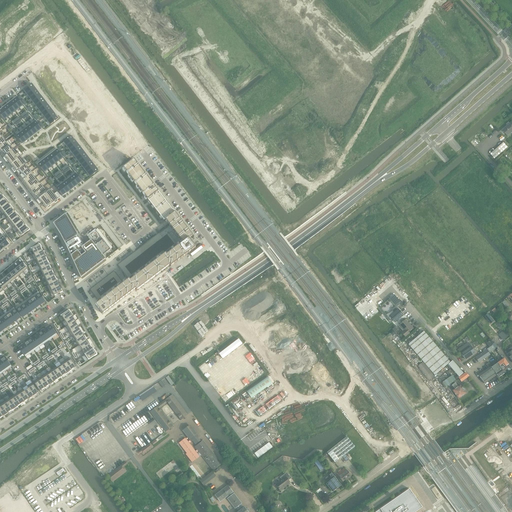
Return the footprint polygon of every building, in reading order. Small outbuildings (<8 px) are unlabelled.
[(430,25),(390,63),(405,79),(425,60),(423,58),(441,41),(439,39),(441,37),(430,25)] [(47,64),(44,66),(45,67),(46,66),(48,69),(47,70),(49,72),(50,73),(52,76),(54,78),(54,79),(55,80),(55,79),(56,81),(57,82),(59,85),(59,86),(62,89),(62,90),(63,89),(63,90),(64,91),(63,91),(64,92),(67,95),(69,98),(69,99),(70,99),(71,101),(72,101),(74,104),(73,105),(74,105),(75,107),(76,107),(76,109),(77,109),(79,111),(78,111),(79,112),(80,113),(79,113),(80,113),(81,114),(81,115),(83,118),(84,118),(85,120),(86,121),(88,124),(89,125),(89,124),(92,128),(94,130),(93,130),(96,134),(98,137),(99,137),(99,138),(100,138),(100,139),(101,140),(102,139),(104,142),(103,143),(104,143),(104,144),(106,147),(107,147),(108,148),(108,149),(108,150),(110,152),(111,153),(113,156),(114,156),(114,157),(115,158),(115,159),(116,158),(119,161),(118,162),(118,163),(119,162),(121,161),(122,160),(123,159),(124,158),(125,158),(129,155),(130,154),(129,153),(127,150),(126,149),(125,148),(124,147),(123,146),(124,146),(123,145),(123,146),(121,142),(120,142),(119,141),(118,140),(118,139),(118,138),(117,137),(115,135),(115,134),(114,134),(113,133),(112,132),(111,130),(110,129),(109,128),(109,127),(106,123),(105,123),(104,122),(103,120),(100,116),(100,115),(99,114),(98,113),(97,111),(96,110),(96,109),(95,109),(94,108),(92,105),(91,104),(91,103),(90,102),(89,102),(88,101),(89,100),(88,99),(87,99),(86,97),(85,96),(84,94),(83,93),(82,92),(81,90),(80,90),(79,89),(79,88),(78,87),(76,85),(77,85),(77,84),(76,84),(75,83),(74,81),(73,81),(71,77),(70,76),(69,75),(68,75),(67,73),(66,72),(66,71),(65,69),(62,65),(61,64),(60,63),(59,62),(58,61),(58,60),(57,59),(56,57),(53,59),(49,62),(47,64)] [(32,84),(24,90),(27,94),(35,88),(32,84)] [(35,88),(27,94),(30,98),(38,92),(35,88)] [(38,92),(30,98),(33,102),(41,96),(38,92)] [(41,96),(33,102),(36,106),(44,99),(41,96)] [(17,97),(13,100),(19,108),(23,105),(17,97)] [(44,99),(36,106),(39,109),(47,103),(44,99)] [(13,100),(9,103),(15,111),(19,108),(13,100)] [(9,103),(5,106),(12,114),(15,111),(9,103)] [(47,103),(39,109),(41,113),(50,107),(47,103)] [(5,106),(2,109),(8,117),(12,114),(5,106)] [(50,107),(41,113),(44,117),(52,111),(50,107)] [(52,111),(44,117),(47,121),(55,115),(52,111)] [(55,115),(47,121),(50,125),(58,119),(55,115)] [(35,121),(31,124),(38,132),(42,129),(35,121)] [(508,126),(503,130),(508,136),(511,132),(511,121),(510,124),(509,122),(506,124),(508,126)] [(31,124),(28,127),(34,135),(38,132),(31,124)] [(28,127),(24,130),(30,138),(34,135),(28,127)] [(24,130),(20,133),(26,141),(30,138),(24,130)] [(20,133),(16,136),(19,140),(22,144),(26,141),(20,133)] [(72,136),(64,142),(67,146),(75,140),(72,136)] [(75,140),(67,146),(69,150),(78,144),(75,140)] [(7,142),(0,147),(0,150),(2,153),(10,147),(11,146),(8,141),(7,142)] [(504,142),(497,148),(490,154),(495,159),(502,153),(508,147),(504,142)] [(78,144),(69,150),(72,154),(80,147),(78,144)] [(10,147),(2,153),(5,157),(13,150),(15,149),(14,149),(13,150),(10,147),(11,146),(10,147)] [(80,147),(72,154),(75,157),(83,151),(80,147)] [(13,150),(5,157),(9,162),(11,165),(13,167),(16,172),(17,172),(26,165),(21,158),(15,149),(13,150)] [(57,149),(53,152),(59,160),(63,157),(57,149)] [(83,151),(75,157),(78,161),(86,155),(83,151)] [(53,152),(49,155),(56,163),(59,160),(53,152)] [(49,155),(46,158),(52,166),(56,163),(49,155)] [(86,155),(78,161),(81,165),(89,159),(86,155)] [(46,158),(42,161),(48,169),(52,166),(46,158)] [(89,159),(81,165),(84,169),(92,163),(89,159)] [(134,160),(123,168),(148,200),(149,202),(151,205),(152,205),(154,208),(154,209),(157,212),(159,215),(159,216),(160,216),(162,219),(164,221),(165,220),(174,213),(173,211),(172,211),(170,208),(169,208),(170,207),(168,205),(167,205),(167,204),(165,201),(164,201),(164,200),(162,198),(158,192),(154,186),(135,162),(134,160)] [(42,161),(38,164),(40,167),(44,172),(48,169),(42,161)] [(92,163),(84,169),(87,173),(95,166),(92,163)] [(26,165),(17,172),(20,176),(29,169),(26,165),(27,165),(26,165)] [(95,166),(87,173),(90,177),(98,170),(95,166)] [(29,169),(20,176),(22,180),(31,173),(32,173),(29,169)] [(31,173),(22,180),(26,184),(29,181),(31,183),(37,179),(36,180),(31,173),(32,173),(31,173)] [(76,173),(72,176),(78,184),(82,181),(76,173)] [(72,176),(68,179),(74,187),(78,184),(72,176)] [(29,181),(26,184),(31,190),(40,183),(37,179),(31,183),(29,181)] [(68,179),(64,182),(70,190),(74,187),(68,179)] [(64,182),(60,185),(66,193),(70,190),(64,182)] [(40,183),(31,190),(34,195),(44,188),(40,183)] [(60,185),(56,188),(62,196),(66,193),(60,185)] [(44,188),(34,195),(38,199),(50,190),(47,192),(44,188)] [(38,199),(38,200),(38,199),(39,199),(42,203),(43,205),(46,208),(47,208),(50,205),(54,202),(57,200),(59,199),(61,197),(57,192),(54,194),(50,190),(38,199)] [(5,198),(0,201),(0,208),(9,202),(7,200),(6,200),(5,198)] [(9,202),(0,208),(0,211),(2,214),(12,207),(10,204),(9,203),(9,202)] [(12,207),(2,214),(3,214),(6,218),(6,219),(15,211),(14,209),(12,207)] [(15,211),(6,219),(9,223),(19,216),(17,214),(15,211)] [(67,212),(53,223),(64,241),(68,250),(73,259),(77,268),(81,278),(87,273),(105,259),(103,256),(111,250),(109,248),(96,230),(95,229),(95,230),(86,236),(90,241),(86,244),(83,239),(82,237),(68,212),(67,212)] [(114,271),(89,290),(97,300),(99,302),(98,302),(96,304),(95,305),(96,306),(97,307),(97,306),(102,313),(102,314),(103,314),(108,310),(109,310),(114,306),(114,305),(119,302),(120,301),(124,297),(125,297),(130,293),(131,293),(135,289),(137,290),(165,269),(167,267),(168,266),(170,265),(171,266),(172,266),(173,265),(173,264),(178,261),(179,260),(184,256),(189,252),(190,252),(195,248),(194,246),(189,239),(191,237),(192,236),(179,218),(174,213),(165,220),(164,221),(164,222),(167,225),(168,226),(166,227),(165,228),(160,232),(158,234),(156,235),(153,238),(147,242),(142,246),(137,250),(136,251),(117,265),(119,267),(117,269),(114,271)] [(19,216),(9,223),(13,228),(22,220),(21,218),(19,216)] [(22,220),(13,228),(15,227),(18,231),(16,232),(26,225),(25,225),(24,223),(22,220)] [(26,225),(16,232),(20,237),(29,230),(27,228),(28,227),(26,225)] [(2,234),(0,235),(0,241),(5,248),(9,244),(2,234)] [(40,245),(31,249),(34,254),(32,255),(42,250),(41,247),(40,245)] [(42,250),(32,255),(34,261),(45,255),(44,252),(43,253),(42,251),(43,250),(42,250)] [(45,255),(34,261),(35,260),(38,265),(47,260),(46,258),(45,256),(45,255)] [(20,259),(16,263),(23,272),(28,269),(20,259)] [(47,260),(38,265),(40,270),(50,266),(50,265),(49,263),(47,260)] [(16,263),(11,266),(19,276),(23,272),(16,263)] [(11,266),(7,269),(15,279),(19,276),(11,266)] [(50,266),(40,270),(43,275),(52,271),(52,270),(52,271),(51,269),(50,266)] [(7,269),(3,273),(11,282),(15,279),(7,269)] [(52,271),(43,275),(45,281),(55,276),(54,276),(54,274),(52,271)] [(3,273),(0,275),(0,277),(7,286),(11,282),(3,273)] [(55,276),(45,281),(48,285),(46,286),(47,286),(57,281),(56,279),(55,276)] [(57,281),(47,286),(49,291),(60,286),(59,286),(58,284),(59,284),(57,281)] [(60,286),(49,291),(52,297),(62,292),(61,289),(60,286)] [(38,292),(33,295),(40,305),(45,301),(38,292)] [(33,295),(29,298),(36,308),(40,305),(33,295)] [(394,295),(379,307),(379,308),(390,321),(392,320),(395,323),(403,316),(400,312),(399,313),(400,312),(398,310),(396,307),(401,303),(394,295)] [(29,298),(24,301),(31,311),(36,308),(29,298)] [(24,301),(20,305),(27,314),(31,311),(24,301)] [(20,305),(16,308),(22,317),(27,314),(20,305)] [(13,308),(9,311),(16,321),(20,318),(13,308)] [(69,310),(62,316),(65,321),(73,315),(69,310)] [(9,311),(5,314),(11,324),(16,321),(9,311)] [(5,314),(0,317),(7,327),(11,324),(5,314)] [(484,317),(491,324),(494,322),(487,314),(484,317)] [(73,315),(65,321),(68,325),(67,325),(68,326),(76,320),(73,315)] [(68,326),(65,327),(68,332),(78,325),(77,323),(76,323),(75,321),(76,320),(68,326)] [(405,320),(398,326),(401,329),(402,328),(404,331),(402,333),(405,337),(410,333),(409,333),(413,329),(405,320)] [(50,325),(46,329),(52,338),(57,335),(50,325)] [(78,325),(68,332),(71,337),(81,330),(79,328),(78,326),(78,325)] [(46,328),(41,332),(48,341),(52,338),(46,329),(46,328)] [(81,330),(71,337),(72,336),(75,341),(84,335),(83,333),(81,330)] [(41,332),(37,335),(43,344),(48,341),(41,332)] [(424,332),(408,345),(434,375),(450,362),(451,361),(451,360),(449,361),(424,332)] [(37,335),(32,338),(39,348),(43,344),(37,335)] [(84,335),(75,341),(78,346),(87,340),(85,338),(84,336),(84,335)] [(32,338),(28,341),(35,351),(39,348),(32,338)] [(87,340),(78,346),(79,346),(82,350),(81,351),(90,345),(90,344),(90,345),(88,343),(89,343),(87,340)] [(28,341),(23,344),(30,354),(35,351),(28,341)] [(468,343),(458,350),(465,360),(475,353),(468,343)] [(23,344),(19,347),(26,357),(30,354),(23,344)] [(90,345),(81,351),(84,355),(93,350),(93,349),(92,348),(92,347),(90,345)] [(93,350),(84,355),(88,360),(96,355),(95,352),(93,350)] [(487,350),(476,358),(478,362),(479,362),(483,360),(490,355),(487,350)] [(5,357),(0,360),(7,370),(12,367),(5,357)] [(76,367),(70,358),(65,361),(72,371),(74,369),(76,367)] [(498,363),(505,373),(507,372),(508,372),(510,370),(511,369),(511,368),(504,358),(498,363)] [(72,371),(65,361),(60,364),(67,374),(70,372),(69,372),(71,370),(71,371),(72,371)] [(463,373),(452,361),(448,364),(459,377),(463,373)] [(434,376),(426,366),(423,362),(418,366),(429,380),(434,376)] [(493,375),(494,377),(497,375),(499,377),(505,373),(498,363),(491,367),(489,368),(488,368),(490,370),(492,369),(496,373),(493,375)] [(67,374),(60,364),(61,365),(57,368),(56,367),(63,377),(65,375),(67,374)] [(63,377),(56,367),(51,370),(58,380),(61,378),(62,377),(63,377)] [(490,370),(488,368),(478,375),(484,384),(494,377),(493,375),(496,373),(492,369),(490,370)] [(58,380),(51,370),(47,373),(54,383),(54,382),(55,381),(58,380)] [(54,383),(47,373),(43,376),(49,386),(49,385),(51,384),(54,383)] [(49,386),(43,376),(38,379),(45,389),(45,388),(46,387),(47,387),(49,386)] [(45,389),(38,379),(33,382),(40,392),(42,390),(45,389)] [(38,393),(32,383),(27,386),(34,396),(37,394),(36,394),(38,393)] [(455,390),(453,391),(458,398),(465,393),(464,392),(465,391),(462,387),(461,388),(460,386),(458,387),(455,383),(452,385),(455,390)] [(34,396),(27,386),(28,388),(24,391),(23,389),(29,399),(32,397),(34,396)] [(29,399),(23,389),(18,392),(25,402),(28,400),(27,400),(29,399)] [(25,402),(18,392),(14,395),(21,405),(23,403),(25,402)] [(21,405),(14,395),(9,398),(16,408),(18,407),(21,405)] [(158,406),(151,412),(166,432),(169,429),(171,428),(157,410),(158,409),(167,402),(181,420),(184,418),(185,417),(187,415),(172,395),(158,406)] [(16,408),(9,398),(5,401),(12,411),(13,410),(16,408)] [(12,411),(5,401),(0,404),(7,414),(9,413),(12,411)] [(190,426),(183,431),(189,439),(196,434),(190,426)] [(346,436),(327,452),(335,463),(354,447),(346,436)] [(200,457),(199,456),(185,439),(179,443),(187,453),(186,454),(192,462),(200,457)] [(205,459),(213,470),(222,464),(221,463),(221,464),(204,441),(195,447),(196,448),(196,447),(205,459)] [(149,444),(138,453),(139,455),(142,452),(144,454),(152,448),(149,444)] [(47,472),(58,464),(58,465),(58,464),(51,454),(51,455),(40,462),(42,465),(31,472),(30,472),(32,475),(21,482),(24,487),(25,487),(24,487),(35,479),(35,480),(36,479),(46,472),(47,472)] [(194,464),(190,467),(191,469),(200,480),(204,477),(194,464)] [(108,476),(112,481),(125,471),(121,466),(108,476)] [(346,481),(348,479),(352,476),(347,470),(345,471),(344,469),(341,471),(340,469),(338,471),(339,472),(337,474),(343,482),(346,480),(346,481)] [(282,480),(275,484),(280,491),(285,488),(284,487),(290,483),(288,480),(291,478),(287,473),(280,478),(282,480)] [(331,477),(325,482),(327,484),(326,484),(332,492),(336,488),(337,488),(341,485),(335,477),(332,473),(329,475),(331,477)] [(248,511),(246,510),(244,507),(243,508),(241,504),(242,504),(234,494),(233,494),(232,493),(233,492),(228,485),(215,495),(220,502),(227,497),(228,498),(235,509),(236,508),(239,511),(238,511),(248,511)] [(399,496),(375,511),(415,511),(422,508),(409,489),(402,494),(404,496),(401,498),(399,496)] [(0,511),(14,511),(8,503),(12,500),(9,495),(5,498),(4,497),(0,499),(0,511)]
